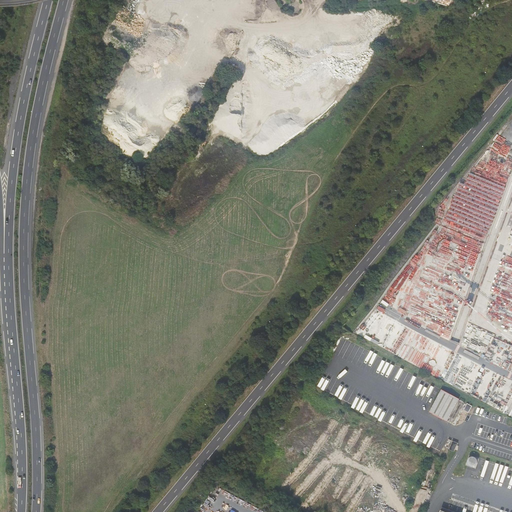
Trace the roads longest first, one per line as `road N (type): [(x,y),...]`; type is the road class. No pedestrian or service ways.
road 1 (track): [(64,511),(54,331),(62,228),(72,206),(97,200),(140,230),(208,256),(299,249),(315,196),(372,107),(391,83),(429,83)]
road 2 (trunk): [(158,511),(511,86)]
road 3 (motorway): [(36,511),(23,232),(35,119),(63,0)]
road 4 (track): [(320,240),(299,249),(283,283),(189,399),(121,511)]
road 5 (track): [(320,240),(345,233),(511,44)]
road 6 (motorway): [(48,0),(21,116),(7,265)]
road 7 (trunk): [(7,265),(21,511)]
road 8 (track): [(317,0),(303,46),(255,44),(247,109),(202,153)]
road 9 (track): [(185,407),(98,511)]
